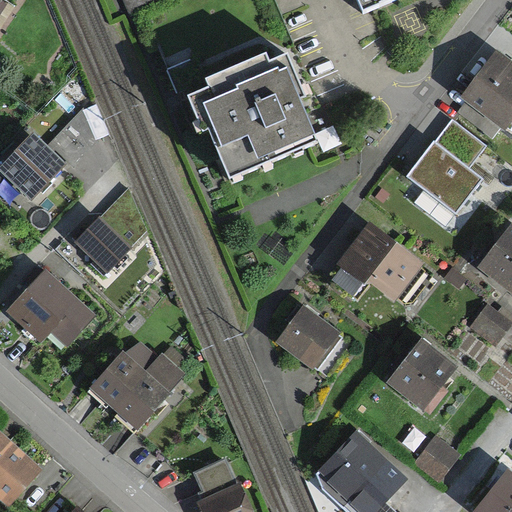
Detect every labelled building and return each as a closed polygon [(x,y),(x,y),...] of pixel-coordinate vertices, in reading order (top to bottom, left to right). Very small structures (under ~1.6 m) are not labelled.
[(122,0),(129,14),(160,0),(122,0)] [(358,0),(364,13),(393,0),(358,0)] [(511,65),(498,55),(466,96),(503,124),(511,112),(511,65)] [(208,131),(229,180),(315,144),(297,102),(305,99),(287,57),(270,65),(267,58),(207,83),(210,89),(187,99),(202,133),(208,131)] [(0,174),(33,205),(68,169),(34,136),(0,170),(0,174)] [(487,183),(492,175),(435,136),(406,178),(455,213),(479,178),(487,183)] [(72,245),(103,273),(129,243),(98,216),(72,245)] [(511,290),(511,223),(477,265),(510,292),(511,290)] [(393,295),(418,264),(370,227),(341,264),(363,282),(368,275),(393,295)] [(57,359),(94,315),(37,267),(0,311),(57,359)] [(488,303),(473,322),(494,338),(509,319),(488,303)] [(316,365),(338,336),(304,311),(282,340),(316,365)] [(90,389),(137,430),(184,377),(136,336),(90,389)] [(452,366),(422,343),(393,381),(423,404),(452,366)] [(0,504),(9,511),(43,474),(0,434),(0,504)] [(383,462),(356,436),(323,469),(350,496),(383,462)] [(414,463),(438,483),(461,456),(437,436),(414,463)] [(250,511),(236,482),(232,483),(221,461),(194,473),(204,496),(194,501),(199,511),(250,511)] [(476,511),(511,511),(511,476),(509,473),(476,511)]
